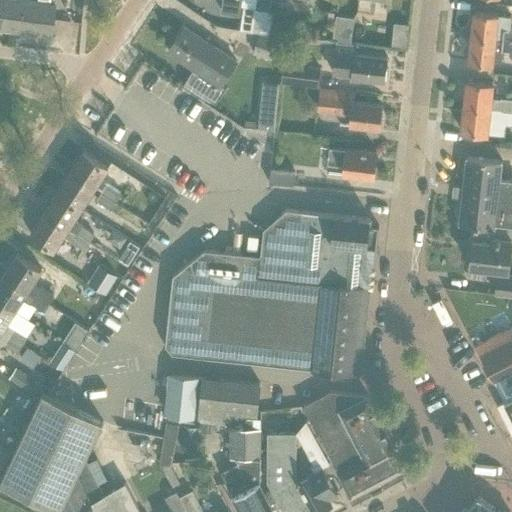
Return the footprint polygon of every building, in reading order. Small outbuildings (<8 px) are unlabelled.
[(0,0),(0,28),(10,30),(14,0),(0,0)] [(53,0),(36,0),(32,0),(14,0),(10,30),(49,35),(53,0)] [(223,0),(222,11),(240,14),(241,0),(223,0)] [(257,0),(253,29),(270,31),(273,9),(270,9),(270,0),(257,0)] [(358,0),(358,7),(373,9),(374,0),(358,0)] [(239,29),(252,31),(256,6),(243,4),(239,29)] [(474,10),(471,34),(511,38),(511,28),(503,27),(503,32),(497,31),(499,12),(474,10)] [(354,15),(336,13),(332,37),(351,40),(354,15)] [(190,85),(210,97),(211,98),(216,102),(226,86),(221,83),(236,60),(184,25),(168,50),(200,70),(190,85)] [(259,32),(253,52),(278,60),(284,40),(259,32)] [(469,59),(493,61),(501,62),(502,49),(511,50),(511,53),(511,38),(471,34),(469,59)] [(385,79),(387,55),(357,52),(358,43),(336,41),(332,73),(352,75),(352,76),(385,79)] [(308,60),(284,57),(281,81),(319,86),(322,63),(308,62),(308,60)] [(466,80),(464,105),(511,109),(511,96),(492,95),(493,83),(466,80)] [(261,104),(277,106),(279,83),(263,82),(261,104)] [(382,103),(354,100),(355,90),(320,86),(317,110),(350,114),(349,124),(379,127),(382,103)] [(511,120),(511,109),(464,105),(461,129),(488,132),(502,134),(503,120),(511,120)] [(327,142),(326,162),(341,163),(342,143),(327,142)] [(376,173),(376,146),(341,146),(341,172),(376,173)] [(84,149),(70,170),(95,186),(108,165),(84,149)] [(495,222),(511,223),(511,179),(500,179),(502,159),(466,155),(463,185),(458,185),(456,195),(462,196),(459,223),(476,225),(475,234),(482,235),(483,235),(483,239),(486,240),(486,236),(493,236),(495,222)] [(290,181),(290,165),(276,165),(276,181),(290,181)] [(70,170),(57,190),(82,206),(95,186),(70,170)] [(107,182),(101,190),(116,200),(122,192),(107,182)] [(57,190),(44,211),(90,241),(95,232),(81,223),(80,223),(74,219),(82,206),(57,190)] [(101,190),(96,198),(111,208),(116,200),(101,190)] [(370,215),(287,206),(265,224),(262,250),(211,245),(181,270),(173,344),(180,352),(353,371),(362,285),(356,285),(361,245),(376,247),(378,228),(369,227),(370,215)] [(85,249),(90,241),(44,211),(30,232),(55,247),(63,234),(70,238),(69,239),(85,249)] [(138,237),(146,225),(133,217),(126,229),(138,237)] [(483,235),(482,235),(475,234),(475,238),(473,238),(470,265),(508,269),(511,238),(511,237),(511,232),(511,223),(495,222),(493,236),(486,236),(486,240),(483,239),(483,235)] [(17,252),(4,273),(50,303),(55,294),(40,284),(40,285),(33,281),(41,268),(17,252)] [(99,263),(87,281),(106,293),(117,275),(99,263)] [(511,272),(497,271),(495,292),(511,294),(511,272)] [(50,303),(4,273),(0,278),(0,299),(15,309),(23,296),(30,301),(44,311),(50,303)] [(73,297),(93,308),(101,294),(81,283),(73,297)] [(419,302),(426,318),(450,307),(443,291),(419,302)] [(0,299),(0,328),(23,343),(29,334),(7,320),(15,309),(0,299)] [(511,325),(476,344),(494,379),(495,378),(506,399),(498,403),(511,430),(511,325)] [(0,328),(0,340),(18,352),(23,343),(0,328)] [(37,379),(16,365),(9,377),(29,390),(37,379)] [(197,375),(187,374),(171,372),(167,412),(192,415),(197,375)] [(256,413),(260,381),(203,375),(198,419),(236,424),(237,411),(256,413)] [(395,446),(368,393),(331,389),(303,404),(351,496),(366,488),(399,470),(402,462),(394,447),(395,446)] [(77,473),(78,472),(103,419),(43,391),(0,481),(60,510),(60,509),(77,473)] [(306,420),(296,432),(317,468),(297,479),(313,511),(318,511),(332,505),(328,498),(338,493),(323,466),(329,462),(306,420)] [(274,511),(260,484),(260,479),(260,458),(261,427),(229,427),(228,457),(236,457),(238,462),(223,469),(228,479),(225,480),(241,511),(274,511)] [(283,511),(313,511),(297,479),(296,478),(296,432),(267,431),(267,481),(283,511)] [(97,511),(92,503),(93,503),(91,499),(78,472),(77,473),(60,509),(61,511),(97,511)] [(141,511),(126,482),(91,499),(93,503),(92,503),(97,511),(141,511)] [(202,511),(205,511),(193,487),(179,494),(186,507),(188,511),(202,511)] [(179,494),(177,490),(165,496),(172,511),(175,511),(186,507),(179,494)] [(501,511),(478,495),(465,511),(501,511)]
